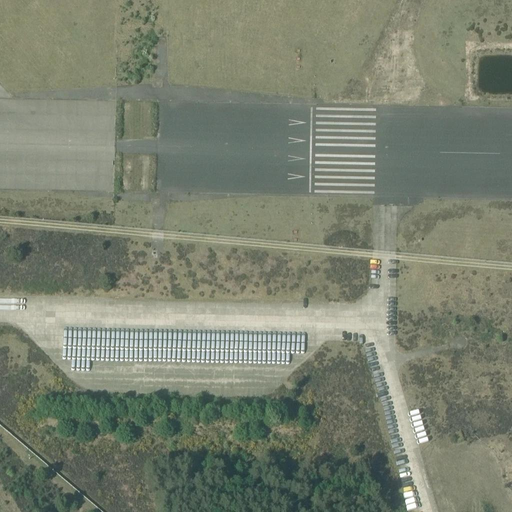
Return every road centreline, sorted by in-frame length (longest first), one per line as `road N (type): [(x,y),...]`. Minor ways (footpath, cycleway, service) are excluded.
road 1 (track): [(0,222),(382,256)]
road 2 (track): [(382,256),(511,269)]
